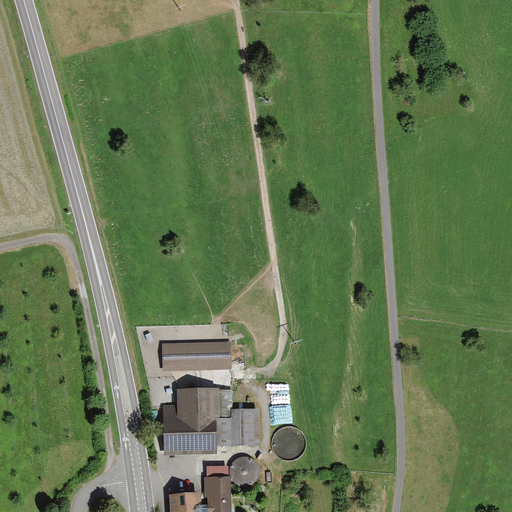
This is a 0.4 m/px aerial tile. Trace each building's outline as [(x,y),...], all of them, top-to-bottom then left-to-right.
[(235,343),(164,345),(165,374),(236,373),(235,343)] [(232,392),(180,393),(181,420),(165,420),(166,458),(220,458),(220,447),(258,447),(257,413),(232,413),(232,392)] [(278,405),(278,424),(293,423),(293,404),(278,405)] [(308,451),(309,445),(308,440),(306,435),(303,431),(298,429),(293,428),(288,428),(283,431),(278,435),(276,440),(275,446),(277,451),(280,456),(285,459),(291,461),(296,461),(301,459),(305,455),(308,451)] [(253,486),(257,483),(260,479),(261,474),(261,470),(260,465),(257,461),(253,459),(248,458),(243,458),(238,460),(235,464),(232,468),(232,473),(233,478),(236,482),(240,486),(244,487),(249,487),(253,486)] [(208,478),(205,478),(207,506),(207,511),(232,511),(231,478),(229,478),(229,468),(208,468),(208,478)] [(202,494),(170,496),(170,511),(207,511),(207,506),(203,506),(202,494)]
